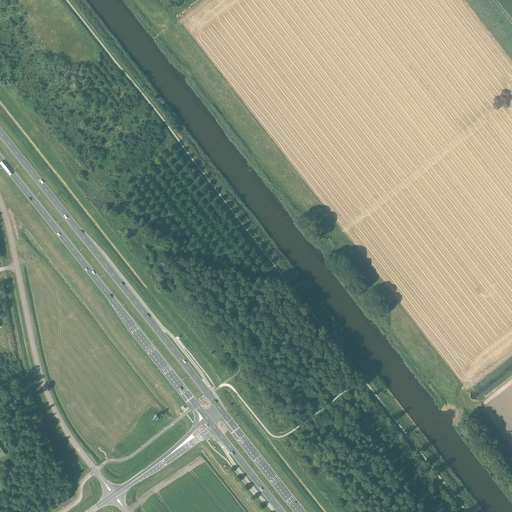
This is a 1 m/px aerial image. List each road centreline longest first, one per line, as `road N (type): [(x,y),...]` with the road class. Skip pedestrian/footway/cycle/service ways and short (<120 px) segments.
road 1 (trunk): [(223,412),(0,132)]
road 2 (trunk): [(0,157),(206,418)]
road 3 (unclassified): [(95,471),(45,390),(16,266)]
road 4 (trunk): [(301,511),(223,412)]
